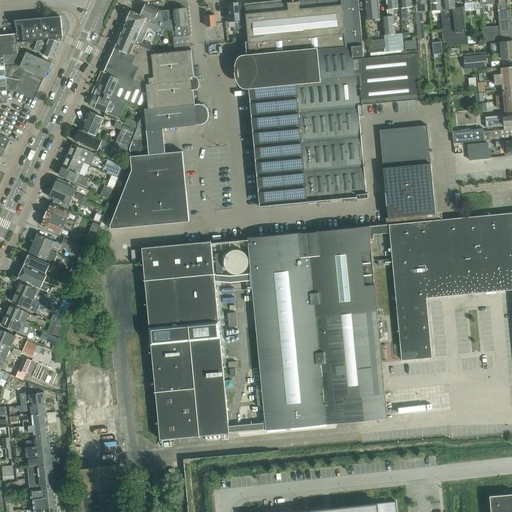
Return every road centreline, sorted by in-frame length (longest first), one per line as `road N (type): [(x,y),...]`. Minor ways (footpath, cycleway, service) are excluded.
road 1 (tertiary): [(0,227),(97,13)]
road 2 (unclassified): [(420,474),(223,495),(221,511)]
